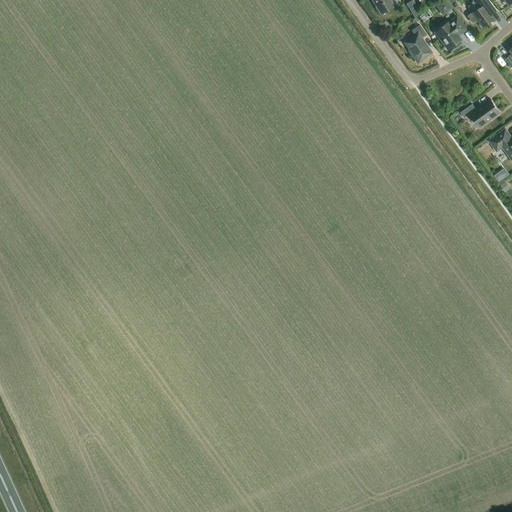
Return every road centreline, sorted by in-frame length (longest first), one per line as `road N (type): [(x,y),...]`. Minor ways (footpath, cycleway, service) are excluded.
road 1 (residential): [(478,54),(408,80),(348,0)]
road 2 (track): [(0,399),(52,511)]
